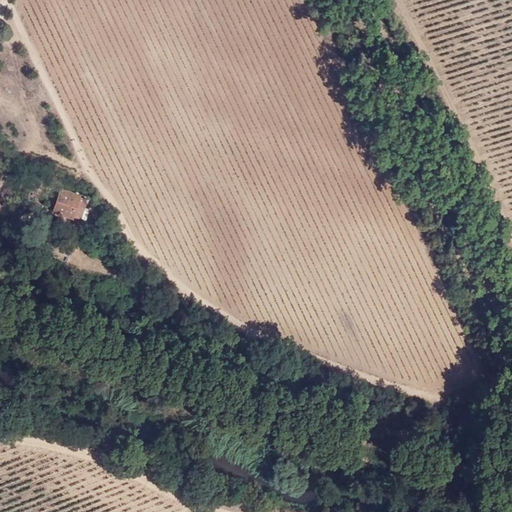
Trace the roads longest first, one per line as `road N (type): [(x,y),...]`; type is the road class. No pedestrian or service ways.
road 1 (track): [(7,0),(102,197),(190,295)]
road 2 (track): [(190,295),(260,333),(511,429)]
road 3 (track): [(511,263),(454,206),(356,0)]
road 4 (track): [(231,511),(61,443),(0,431)]
